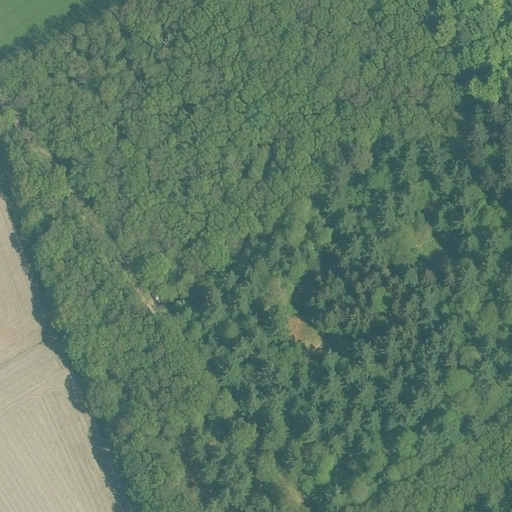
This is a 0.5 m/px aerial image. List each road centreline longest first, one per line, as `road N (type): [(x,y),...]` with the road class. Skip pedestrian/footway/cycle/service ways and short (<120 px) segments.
road 1 (track): [(309,511),(0,93)]
road 2 (track): [(511,138),(365,158),(160,309)]
